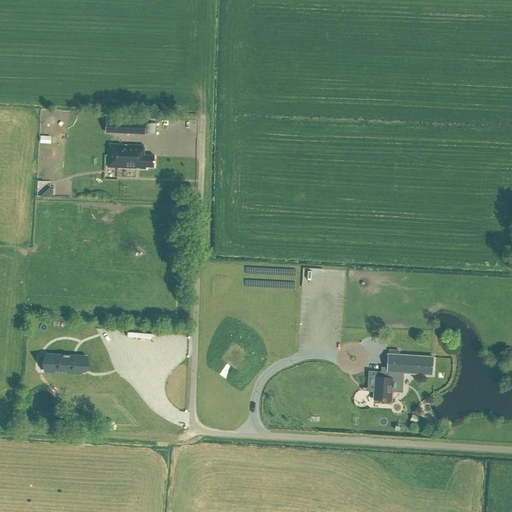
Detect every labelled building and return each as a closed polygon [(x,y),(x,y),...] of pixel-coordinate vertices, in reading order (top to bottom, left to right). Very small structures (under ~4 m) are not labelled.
[(45,139),(54,139),(53,126),(45,126),(45,139)] [(104,163),(134,164),(134,162),(142,163),(142,151),(131,151),(131,141),(96,140),(96,152),(105,152),(104,163)] [(90,182),(91,155),(59,154),(57,196),(81,197),(82,182),(90,182)] [(327,334),(326,349),(334,349),(335,334),(327,334)] [(52,354),(51,372),(78,374),(78,369),(86,369),(87,356),(52,354)] [(367,391),(374,392),(373,399),(391,400),(393,373),(432,375),(433,357),(388,354),(387,367),(381,367),(381,371),(368,371),(367,391)] [(123,398),(123,387),(86,385),(84,410),(134,413),(135,399),(123,398)] [(417,423),(420,418),(412,414),(410,420),(417,423)]
